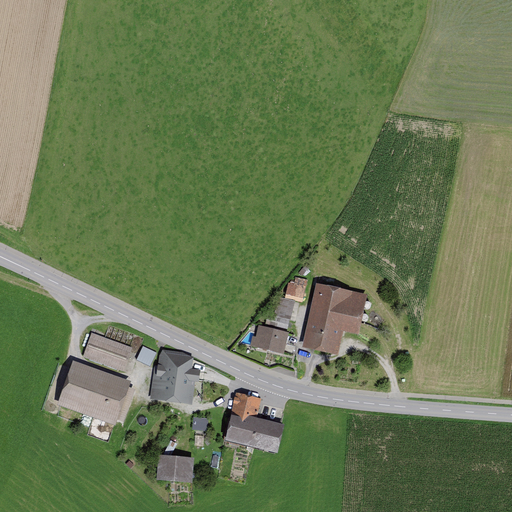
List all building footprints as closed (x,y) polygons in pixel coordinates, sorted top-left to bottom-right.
[(286,284),(283,297),(301,301),(305,281),(294,279),(292,285),(286,284)] [(363,297),(313,285),(298,349),(328,355),(333,332),(354,336),(363,297)] [(288,321),(293,303),(280,300),(275,318),(288,321)] [(288,321),(275,318),(265,316),(263,321),(287,327),(288,321)] [(286,334),(255,327),(250,349),(281,356),(286,334)] [(131,350),(90,335),(82,358),(122,373),(131,350)] [(152,365),(158,351),(144,345),(138,358),(152,365)] [(198,358),(159,352),(151,400),(191,406),(198,358)] [(127,384),(69,363),(53,405),(112,426),(127,384)] [(261,400),(233,394),(222,441),(272,452),(278,425),(256,420),(261,400)] [(207,421),(192,421),(191,431),(207,432),(207,421)] [(191,459),(155,456),(153,481),(189,484),(191,459)]
